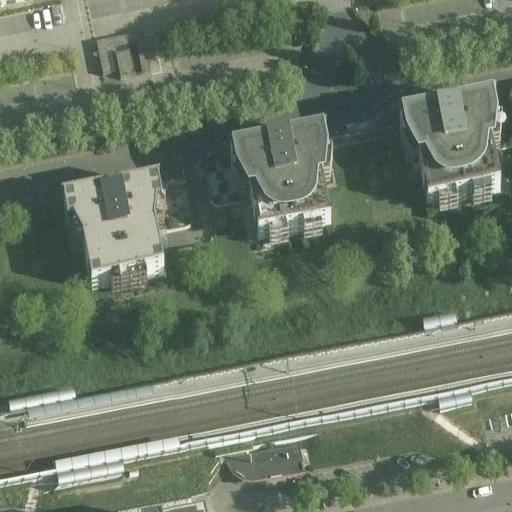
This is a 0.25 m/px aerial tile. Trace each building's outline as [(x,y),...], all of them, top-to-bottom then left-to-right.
[(111,76),(106,52),(135,46),(142,78),(150,76),(142,37),(96,46),(102,78),(111,76)] [(120,82),(134,79),(129,56),(115,59),(120,82)] [(495,106),(398,125),(398,127),(399,127),(408,170),(419,168),(427,210),(500,195),(491,151),(493,131),(498,130),(494,108),(495,108),(495,106)] [(325,140),(268,151),(228,159),(229,161),(230,161),(238,204),(250,202),(258,244),(330,229),(322,187),(333,185),(324,142),(326,141),(325,140)] [(64,210),(68,232),(72,253),(83,250),(92,293),(164,278),(156,236),(167,234),(163,213),(158,191),(160,190),(159,189),(62,208),(62,210),(64,210)] [(255,478),(302,469),(297,447),(247,457),(250,475),(255,478)]
